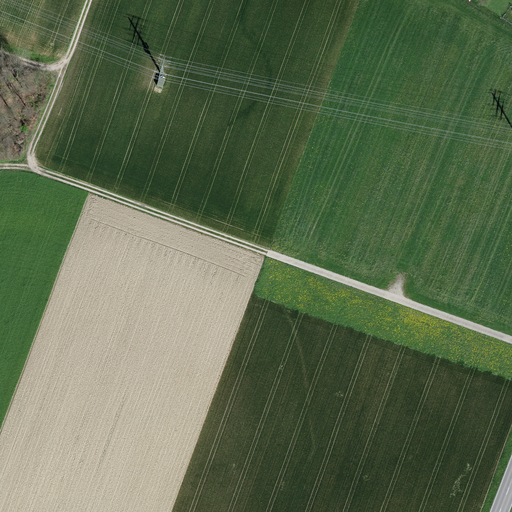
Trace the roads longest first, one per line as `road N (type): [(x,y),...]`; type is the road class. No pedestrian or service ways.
road 1 (track): [(511,343),(21,160),(0,166)]
road 2 (track): [(0,48),(63,63),(87,0)]
